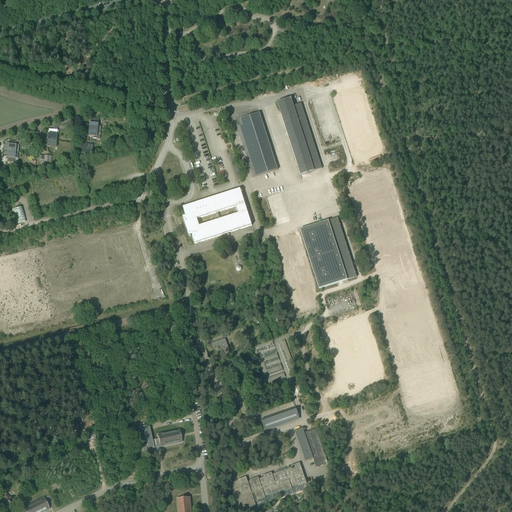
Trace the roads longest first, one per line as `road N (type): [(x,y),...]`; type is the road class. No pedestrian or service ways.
road 1 (unknown): [(449,511),(502,446),(506,424),(379,0)]
road 2 (track): [(402,139),(493,434),(489,459),(445,511)]
road 3 (track): [(169,104),(367,51)]
road 4 (track): [(157,170),(141,198),(0,232)]
road 5 (residential): [(0,139),(169,95)]
road 6 (primary): [(0,33),(130,0)]
road 7 (track): [(0,74),(114,109)]
road 8 (track): [(511,39),(392,45)]
